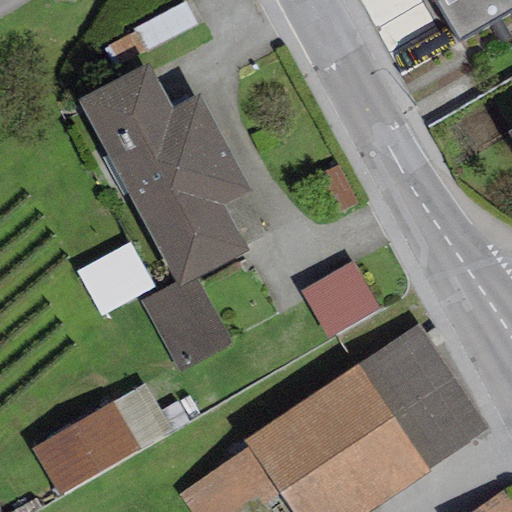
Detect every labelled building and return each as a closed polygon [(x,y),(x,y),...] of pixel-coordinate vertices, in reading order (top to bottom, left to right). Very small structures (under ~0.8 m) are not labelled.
[(511,0),(432,0),(457,42),(511,10),(511,0)] [(147,63),(77,100),(174,282),(178,289),(196,279),(248,252),(224,206),(251,192),(199,94),(171,109),(147,63)] [(379,309),(351,261),(299,292),(327,340),(379,309)] [(231,347),(196,279),(178,289),(174,282),(139,301),(178,374),(231,347)] [(364,511),(489,430),(419,325),(243,441),(247,447),(274,487),(290,511),(364,511)] [(171,431),(143,384),(30,450),(58,497),(171,431)] [(187,511),(236,511),(274,487),(247,447),(176,495),(187,511)] [(511,511),(511,505),(502,492),(472,511),(511,511)]
